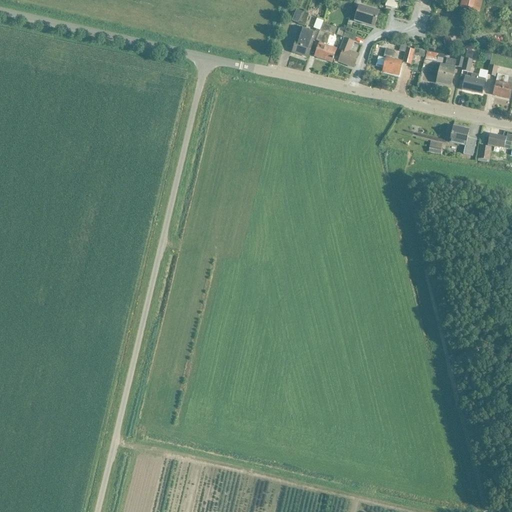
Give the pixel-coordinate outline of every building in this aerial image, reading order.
[(398,11),(399,7),(400,0),(386,0),(385,7),(398,11)] [(478,0),(461,0),(459,9),(476,13),(478,0)] [(359,6),(354,22),(374,28),(379,12),(359,6)] [(301,12),(297,24),(304,26),(308,15),(301,12)] [(318,48),(315,57),(331,63),(332,60),(333,60),(334,59),(333,58),(336,49),(325,46),(329,35),(333,36),(336,27),(322,23),(319,31),(316,41),(320,42),(318,48)] [(313,40),(316,41),(319,31),(317,30),(316,33),(306,30),(304,33),(298,32),(296,37),(297,38),(292,53),(308,58),(312,45),(313,40)] [(356,37),(346,33),(343,39),(345,40),(341,52),(343,52),(339,63),(353,68),(358,55),(349,52),(353,43),(354,44),(356,37)] [(424,58),(425,51),(400,46),(399,52),(406,54),(403,64),(411,66),(413,56),(424,58)] [(392,60),(394,52),(386,50),(384,59),(386,60),(383,72),(398,76),(402,63),(392,60)] [(433,72),(436,61),(426,58),(423,69),(433,72)] [(463,69),(465,59),(457,58),(457,61),(447,59),(445,67),(440,66),(436,84),(451,87),(455,67),(463,69)] [(465,59),(463,69),(462,72),(469,73),(472,61),(465,59)] [(368,72),(378,73),(380,63),(370,61),(368,72)] [(493,96),(509,100),(511,87),(511,78),(498,75),(499,69),(492,67),(487,87),(492,89),(493,88),(495,88),(493,96)] [(462,90),(482,94),(485,80),(478,78),(479,76),(472,75),(471,79),(465,78),(462,90)] [(453,127),(451,137),(449,144),(465,147),(463,155),(473,157),(476,140),(468,138),(469,131),(453,127)] [(501,148),(503,138),(489,135),(487,145),(501,148)] [(431,142),(429,153),(441,155),(443,144),(431,142)] [(480,147),(478,159),(489,161),(491,148),(480,147)] [(506,150),(493,147),(492,152),(497,153),(496,157),(506,159),(506,156),(508,156),(509,150),(506,150)]
